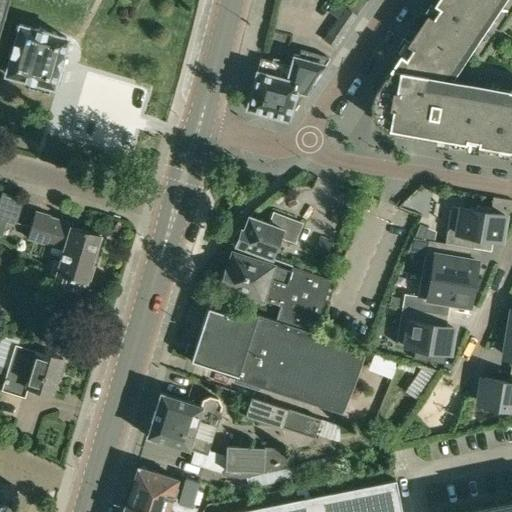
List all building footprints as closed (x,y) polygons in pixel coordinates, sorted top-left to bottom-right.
[(440,0),(438,3),(444,7),(437,16),(431,13),(412,42),(405,38),(396,50),(403,55),(380,90),(378,93),(376,96),(375,99),(375,103),(375,106),(375,109),(376,113),(377,116),(379,119),(381,122),(384,125),(386,127),(389,128),(393,130),(396,131),(440,138),(441,132),(453,134),(452,137),(460,139),(471,141),(472,137),(483,139),(482,146),(501,149),(502,143),(511,144),(511,93),(453,83),(508,0),(440,0)] [(319,40),(334,50),(357,16),(342,6),(319,40)] [(19,24),(5,73),(52,86),(53,84),(57,86),(61,70),(57,69),(57,68),(58,68),(61,55),(63,47),(66,37),(58,35),(19,24)] [(291,66),(273,62),(262,59),(262,58),(261,57),(257,71),(256,71),(246,108),(265,113),(265,112),(269,114),(287,119),(295,90),(305,93),(329,58),(317,55),(301,51),(300,56),(295,54),(291,66)] [(504,217),(504,215),(503,215),(490,213),(491,208),(476,206),(475,210),(462,208),(460,208),(451,206),(445,243),(472,248),(474,235),(498,239),(498,240),(500,240),(500,238),(504,217)] [(35,211),(27,238),(52,246),(51,250),(53,254),(61,257),(56,273),(86,282),(87,280),(90,281),(95,266),(91,264),(100,235),(71,226),(72,223),(49,216),(49,215),(35,211)] [(233,244),(252,250),(271,258),(279,237),(294,243),(301,223),(272,212),(269,222),(267,221),(266,222),(248,215),(244,225),(245,225),(244,229),(239,227),(239,228),(234,231),(232,237),(233,243),(233,244)] [(415,236),(422,239),(426,227),(419,224),(415,236)] [(332,241),(320,237),(315,250),(327,254),(332,241)] [(476,261),(469,259),(450,256),(452,244),(428,240),(426,252),(425,252),(421,274),(472,283),(476,262),(476,261)] [(282,307),(278,321),(311,332),(316,320),(330,281),(292,267),(291,271),(233,252),(227,269),(225,269),(224,272),(220,271),(217,282),(221,283),(219,288),(262,301),(282,307)] [(403,298),(401,306),(429,311),(431,299),(449,302),(467,305),(469,305),(469,304),(472,283),(421,274),(418,292),(417,297),(404,294),(403,298)] [(368,350),(311,332),(278,321),(223,303),(220,311),(207,307),(194,346),(187,344),(184,354),(191,357),(190,360),(236,376),(235,379),(342,415),(368,350)] [(401,306),(395,343),(402,344),(405,345),(404,345),(406,345),(415,346),(413,358),(443,363),(445,351),(447,352),(449,352),(449,350),(452,332),(452,329),(453,329),(453,328),(451,327),(445,326),(427,323),(429,311),(401,306)] [(51,395),(57,376),(60,377),(65,362),(61,361),(62,358),(18,345),(10,369),(0,366),(0,389),(22,396),(25,388),(51,395)] [(421,367),(405,391),(418,400),(436,372),(421,367)] [(511,369),(511,370),(510,382),(486,378),(484,378),(484,379),(481,398),(480,401),(480,402),(511,407),(511,369)] [(199,405),(159,392),(146,435),(188,449),(188,447),(194,449),(190,462),(225,472),(241,477),(245,477),(248,488),(299,477),(297,466),(292,467),(292,455),(280,455),(280,449),(226,447),(225,455),(207,449),(220,406),(217,398),(208,395),(201,398),(199,405)] [(339,424),(321,418),(252,396),(245,416),(315,438),(316,434),(338,441),(339,424)] [(137,466),(126,503),(152,511),(195,511),(197,509),(192,507),(199,483),(186,479),(178,502),(171,500),(177,478),(137,466)] [(237,511),(401,511),(395,481),(237,511)] [(0,511),(2,511),(8,500),(10,501),(12,496),(13,496),(16,489),(14,488),(15,487),(9,484),(8,486),(0,482),(0,511)] [(511,511),(511,500),(454,511),(511,511)] [(152,511),(126,503),(122,511),(152,511)]
